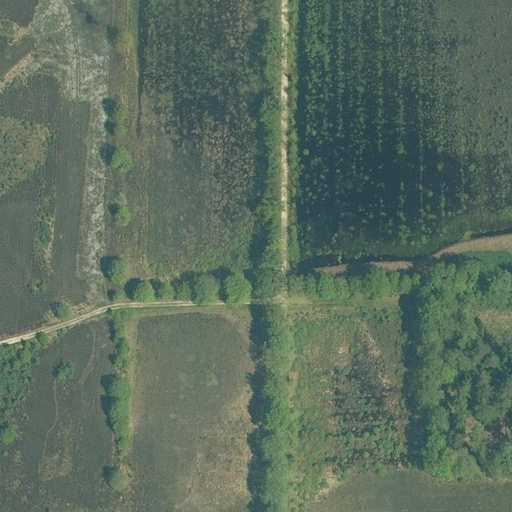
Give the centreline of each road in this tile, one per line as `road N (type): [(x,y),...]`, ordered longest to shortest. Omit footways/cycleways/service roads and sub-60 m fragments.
road 1 (track): [(284,0),(283,304),(116,307),(0,344)]
road 2 (track): [(283,304),(281,511)]
road 3 (track): [(283,286),(423,283)]
